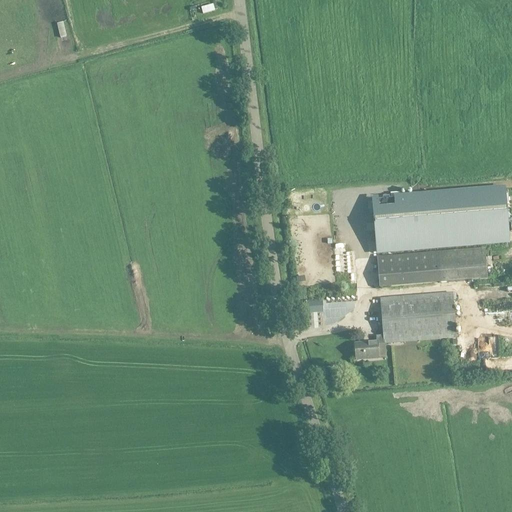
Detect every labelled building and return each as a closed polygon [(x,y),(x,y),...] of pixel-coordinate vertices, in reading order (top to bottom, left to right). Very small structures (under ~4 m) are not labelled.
[(511,191),(379,202),(380,245),(511,238),(511,191)] [(380,288),(488,281),(485,249),(377,258),(380,288)] [(380,299),(383,336),(376,337),(376,343),(355,345),(356,361),(378,359),(377,347),(385,346),(385,344),(457,339),(453,294),(380,299)] [(477,308),(493,306),(492,297),(476,299),(477,308)] [(322,300),(306,302),(307,311),(323,309),(322,300)]
